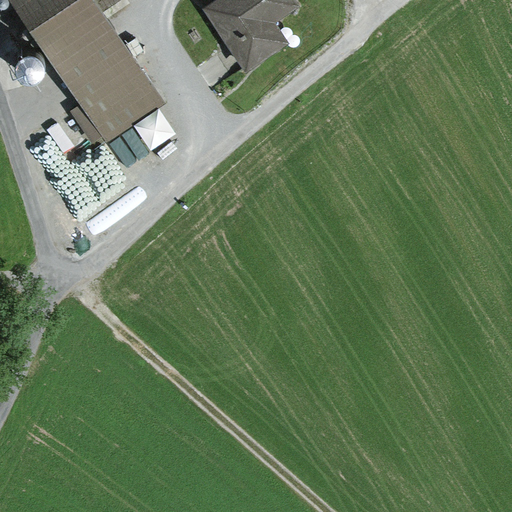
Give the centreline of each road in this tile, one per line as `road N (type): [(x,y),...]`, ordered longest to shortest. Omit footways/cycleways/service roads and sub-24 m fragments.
road 1 (track): [(412,0),(134,239),(67,282),(0,278)]
road 2 (track): [(327,511),(67,282)]
road 3 (track): [(0,405),(67,282),(0,104)]
